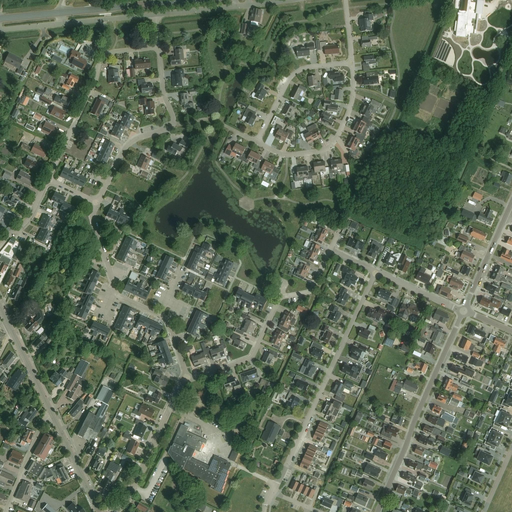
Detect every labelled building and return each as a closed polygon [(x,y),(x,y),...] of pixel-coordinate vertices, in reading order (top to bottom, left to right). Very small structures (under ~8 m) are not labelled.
[(462,0),(461,11),(467,12),(468,0),(474,1),(474,0),(462,0)] [(251,11),(250,22),(260,23),(262,11),(254,10),(254,11),(251,11)] [(365,19),(359,20),(360,25),(361,25),(361,32),(371,31),(370,21),(373,20),(373,15),(370,15),(370,11),(364,12),(365,15),(365,19)] [(370,40),(377,40),(377,37),(368,37),(368,40),(361,41),(362,48),(371,47),(370,40)] [(320,41),(316,41),(317,51),(325,50),(325,55),(340,54),(339,45),(326,46),(326,42),(320,43),(320,41)] [(309,50),(314,50),(314,43),(306,44),(307,47),(297,48),(298,57),(310,56),(309,50)] [(176,57),(170,57),(171,66),(181,65),(181,61),(184,60),(183,50),(181,50),(181,46),(175,47),(176,57)] [(85,64),(86,61),(79,58),(81,54),(73,50),(70,55),(71,56),(69,59),(73,60),(71,64),(83,70),(86,64),(85,64)] [(20,75),(24,67),(20,65),(22,61),(8,54),(4,61),(18,69),(16,73),(20,75)] [(56,55),(54,59),(62,63),(64,59),(56,55)] [(369,65),(376,64),(376,60),(374,60),(374,56),(364,57),(364,63),(363,63),(363,69),(364,71),(370,71),(369,65)] [(146,60),(134,61),(135,69),(150,68),(149,59),(148,60),(148,59),(146,59),(146,60)] [(109,78),(108,78),(109,83),(118,82),(117,78),(118,78),(118,71),(120,71),(120,65),(117,66),(117,64),(109,65),(110,69),(111,69),(111,70),(109,70),(109,78)] [(182,78),(184,78),(183,70),(176,71),(176,75),(173,75),(173,79),(173,87),(182,86),(182,78)] [(76,83),(79,78),(71,74),(72,73),(69,72),(67,75),(63,73),(62,76),(66,78),(69,79),(66,85),(72,88),(75,82),(76,83)] [(344,81),(344,75),(340,75),(340,72),(330,73),(330,74),(326,74),(327,80),(330,80),(335,80),(335,82),(344,81)] [(363,78),(364,86),(379,84),(378,72),(366,73),(367,77),(363,78)] [(315,89),(321,89),(320,82),(317,83),(316,76),(308,77),(309,87),(315,86),(315,89)] [(142,94),(153,92),(152,84),(147,84),(146,83),(145,83),(144,79),(138,80),(138,86),(141,86),(142,94)] [(253,93),(252,96),(252,97),(254,98),(255,98),(255,97),(262,101),(264,95),(265,96),(267,92),(263,90),(264,86),(259,84),(256,89),(258,90),(256,94),(254,93),(253,93)] [(296,87),(290,97),(297,100),(301,102),(303,97),(299,96),(302,90),(305,92),(307,89),(300,85),(298,88),(296,87)] [(331,95),(331,99),(335,100),(342,101),(343,91),(340,90),(340,86),(332,86),(332,89),(336,90),(335,95),(331,95)] [(188,94),(180,95),(182,106),(184,105),(185,110),(195,109),(194,103),(189,104),(188,94)] [(56,95),(54,101),(60,104),(61,103),(67,106),(70,101),(67,99),(63,96),(62,98),(56,95)] [(97,99),(90,113),(98,117),(104,104),(107,105),(109,101),(100,96),(98,100),(97,99)] [(52,102),(41,97),(39,100),(50,106),(52,102)] [(153,109),(154,109),(154,102),(147,103),(147,99),(140,100),(140,106),(145,105),(146,115),(154,114),(153,109)] [(363,109),(375,114),(377,111),(376,110),(378,106),(379,107),(381,104),(372,99),(369,105),(365,103),(363,109)] [(336,103),(331,102),(325,101),(323,108),(325,108),(325,109),(327,109),(327,112),(337,113),(338,106),(336,105),(336,103)] [(295,109),(296,105),(291,103),(290,106),(288,105),(285,109),(282,113),(288,116),(290,113),(291,114),(293,111),(292,111),(294,108),(295,109)] [(54,107),(50,115),(61,120),(65,112),(54,107)] [(244,116),(247,118),(245,122),(252,126),(257,117),(255,116),(256,113),(248,108),(244,116)] [(375,115),(375,114),(363,109),(360,114),(364,116),(363,119),(364,119),(370,122),(372,117),(370,116),(371,113),(375,115)] [(331,127),(334,121),(332,119),(333,117),(323,112),(321,116),(324,118),(322,122),(331,127)] [(40,122),(43,117),(36,113),(33,118),(40,122)] [(120,116),(119,118),(131,124),(134,118),(126,114),(123,118),(122,118),(122,117),(120,116)] [(119,118),(118,120),(120,121),(121,120),(122,121),(120,125),(125,128),(129,129),(131,124),(119,118)] [(370,122),(364,119),(363,122),(358,119),(355,125),(363,129),(367,131),(370,126),(372,126),(373,124),(370,122)] [(53,137),(57,129),(56,128),(56,127),(45,122),(41,131),(53,137)] [(111,126),(110,127),(122,133),(125,128),(120,125),(116,123),(114,128),(113,127),(111,126)] [(309,133),(313,141),(321,137),(315,124),(307,128),(309,133)] [(280,140),(284,131),(281,130),(283,127),(278,125),(273,135),(276,136),(275,137),(280,140)] [(367,131),(363,129),(355,125),(352,130),(358,133),(357,135),(362,138),(364,139),(366,135),(366,134),(367,131)] [(110,127),(109,129),(111,130),(112,130),(113,130),(111,135),(119,139),(122,133),(110,127)] [(284,131),(280,140),(285,142),(287,139),(290,141),(293,133),(288,130),(287,133),(284,131)] [(308,143),(313,141),(309,133),(304,135),(303,133),(300,135),(304,141),(306,140),(308,143)] [(364,139),(362,138),(357,135),(355,138),(351,136),(349,142),(357,146),(359,143),(362,144),(364,139)] [(101,142),(100,144),(112,150),(115,145),(106,140),(104,145),(102,144),(103,143),(101,142)] [(170,146),(167,151),(176,156),(177,153),(179,154),(180,153),(181,152),(188,156),(193,146),(189,144),(190,143),(182,140),(180,144),(184,146),(183,148),(174,143),(173,146),(171,145),(170,146)] [(356,149),(357,146),(349,142),(346,147),(352,150),(350,153),(356,155),(358,151),(356,149)] [(30,147),(23,143),(20,148),(27,152),(30,147)] [(32,149),(31,151),(43,157),(46,152),(41,149),(42,148),(35,144),(34,145),(31,144),(29,148),(32,149)] [(100,144),(99,146),(101,147),(101,146),(103,147),(100,152),(109,156),(112,150),(100,144)] [(236,155),(241,146),(236,144),(234,147),(229,145),(225,154),(230,156),(230,155),(235,158),(236,155)] [(243,161),(246,155),(243,153),(246,149),(241,146),(236,155),(239,156),(238,159),(243,161)] [(252,163),(256,154),(251,151),(249,156),(246,155),(243,161),(247,164),(249,161),(252,163)] [(95,154),(94,156),(106,162),(109,156),(100,152),(98,156),(97,156),(97,155),(95,154)] [(253,167),(256,168),(254,173),(255,174),(261,163),(259,161),(261,156),(256,154),(252,163),(255,164),(253,167)] [(36,172),(39,165),(33,162),(35,159),(28,156),(23,165),(28,168),(27,169),(32,171),(32,170),(36,172)] [(94,156),(93,157),(96,158),(97,159),(95,163),(104,167),(106,162),(94,156)] [(140,161),(148,165),(151,160),(143,156),(140,161)] [(338,173),(338,170),(337,160),(331,161),(332,167),(329,168),(329,174),(330,179),(332,178),(333,177),(333,174),(335,173),(335,174),(337,174),(338,173)] [(337,160),(338,170),(341,170),(341,173),(347,172),(346,166),(343,166),(342,160),(337,160)] [(146,170),(148,165),(140,161),(138,166),(146,170)] [(266,173),(270,164),(265,161),(263,166),(260,165),(261,163),(255,174),(255,175),(258,177),(260,173),(261,173),(263,171),(266,173)] [(317,173),(320,172),(319,162),(314,163),(314,169),(311,170),(312,179),(313,179),(312,176),(318,176),(317,173)] [(329,174),(329,168),(325,168),(325,162),(319,162),(320,172),(321,175),(321,176),(323,176),(324,175),(329,174)] [(66,164),(60,176),(65,179),(70,170),(65,168),(66,167),(68,165),(66,164)] [(270,164),(266,173),(269,174),(268,176),(275,180),(279,171),(274,168),(275,166),(270,164)] [(300,178),(303,177),(302,167),(297,168),(298,174),(294,175),(295,181),(301,181),(300,178)] [(312,179),(311,170),(311,173),(309,173),(308,167),(302,167),(303,177),(307,177),(307,180),(312,179)] [(70,170),(65,179),(71,182),(77,170),(75,169),(74,171),(75,171),(74,173),(70,170)] [(77,170),(71,182),(77,185),(81,176),(77,174),(77,172),(78,173),(79,170),(77,170)] [(8,180),(12,175),(7,171),(3,177),(8,180)] [(20,171),(16,179),(30,186),(31,185),(32,184),(32,183),(34,178),(28,175),(20,171)] [(141,175),(139,174),(138,176),(140,177),(140,176),(149,180),(151,176),(142,171),(141,175)] [(508,185),(511,176),(511,175),(503,171),(501,176),(504,177),(502,182),(508,185)] [(81,176),(77,185),(83,187),(89,175),(87,174),(86,177),(86,178),(81,176)] [(14,187),(11,192),(23,198),(25,193),(24,192),(25,190),(6,180),(4,184),(9,186),(9,185),(14,187)] [(474,191),(472,197),(480,200),(482,194),(474,191)] [(55,192),(51,200),(55,202),(53,206),(55,207),(60,195),(55,192)] [(14,207),(17,202),(10,199),(11,196),(6,194),(5,196),(7,198),(5,203),(14,207)] [(60,195),(55,207),(56,207),(58,204),(61,205),(63,202),(63,203),(66,198),(60,195)] [(63,202),(61,205),(59,210),(63,212),(61,216),(63,216),(69,205),(63,203),(63,202)] [(69,205),(63,216),(65,217),(67,213),(70,215),(74,208),(69,205)] [(111,205),(106,216),(111,219),(115,211),(111,210),(113,206),(111,205)] [(111,219),(117,221),(122,210),(120,209),(118,213),(115,211),(111,219)] [(471,220),(474,214),(463,209),(460,215),(471,220)] [(480,213),(477,220),(490,225),(493,219),(490,218),(493,211),(487,209),(485,215),(480,213)] [(117,221),(117,222),(122,225),(123,224),(122,224),(125,217),(122,216),(124,211),(122,210),(117,221)] [(122,224),(123,224),(128,226),(133,215),(131,214),(129,218),(126,216),(125,217),(122,224)] [(44,215),(41,221),(53,226),(54,225),(52,224),(50,223),(52,219),(44,215)] [(41,221),(38,226),(42,228),(47,230),(49,226),(50,227),(52,228),(53,226),(41,221)] [(318,233),(326,237),(328,232),(325,230),(326,227),(319,224),(317,229),(319,230),(318,233)] [(484,241),(486,234),(483,233),(483,232),(469,226),(466,233),(470,235),(480,240),(480,239),(484,241)] [(42,228),(39,234),(51,240),(52,238),(50,237),(49,237),(48,237),(50,232),(47,230),(42,228)] [(324,242),(326,237),(318,233),(317,235),(313,233),(310,239),(319,243),(320,240),(324,242)] [(39,234),(36,239),(45,244),(47,239),(48,240),(50,241),(51,240),(39,234)] [(468,238),(459,234),(456,240),(465,244),(468,238)] [(127,237),(124,243),(135,248),(136,246),(132,244),(134,241),(127,237)] [(362,251),(365,244),(358,241),(358,242),(354,241),(355,240),(351,239),(348,246),(351,248),(351,247),(355,249),(354,249),(357,251),(358,249),(362,251)] [(309,251),(318,255),(320,250),(316,248),(318,245),(310,242),(307,247),(310,249),(309,251)] [(124,243),(121,248),(129,252),(130,248),(134,250),(135,248),(124,243)] [(204,243),(202,248),(209,252),(213,254),(214,252),(210,250),(212,246),(204,243)] [(382,251),(384,246),(378,243),(376,247),(373,245),(368,256),(375,259),(379,250),(382,251)] [(197,246),(195,252),(202,255),(204,252),(208,254),(209,252),(202,248),(197,246)] [(387,255),(383,263),(389,265),(392,266),(394,265),(397,258),(399,259),(401,254),(399,253),(393,254),(393,256),(388,253),(390,248),(387,246),(383,254),(387,255)] [(468,248),(467,249),(461,246),(459,251),(463,253),(462,255),(458,253),(457,257),(460,259),(471,264),(475,256),(470,254),(472,250),(468,248)] [(119,254),(126,257),(128,254),(132,255),(133,253),(129,252),(121,248),(119,254)] [(318,255),(309,251),(305,249),(304,251),(305,253),(306,253),(304,258),(310,261),(312,259),(315,260),(318,255)] [(505,250),(503,253),(503,252),(501,257),(505,260),(511,263),(511,258),(511,256),(507,254),(509,252),(505,250)] [(195,252),(192,257),(200,261),(202,257),(205,259),(206,257),(202,255),(195,252)] [(126,258),(126,257),(119,254),(116,259),(124,263),(124,261),(126,262),(125,264),(134,268),(136,262),(126,258)] [(0,273),(0,274),(1,273),(2,274),(5,268),(6,269),(11,260),(1,255),(0,258),(0,261),(1,262),(0,265),(0,273)] [(406,273),(411,263),(405,261),(407,257),(402,255),(399,262),(402,263),(399,270),(406,273)] [(166,256),(163,261),(171,265),(175,267),(176,265),(172,263),(174,259),(166,256)] [(192,257),(190,263),(197,266),(199,263),(203,264),(204,262),(200,261),(192,257)] [(220,264),(224,266),(232,269),(234,264),(227,260),(225,264),(221,262),(220,264)] [(299,269),(307,272),(310,267),(306,265),(307,263),(301,260),(298,265),(300,266),(299,269)] [(163,261),(161,267),(169,270),(173,272),(174,270),(170,268),(171,265),(163,261)] [(190,263),(187,268),(199,274),(200,272),(196,270),(197,266),(190,263)] [(17,277),(21,270),(23,266),(19,264),(17,269),(14,276),(17,277)] [(218,267),(217,270),(222,271),(229,275),(232,269),(224,266),(223,269),(218,267)] [(468,276),(471,269),(464,266),(461,273),(468,276)] [(497,266),(494,272),(501,276),(504,269),(497,266)] [(161,267),(159,272),(166,276),(170,278),(171,276),(167,274),(169,270),(161,267)] [(341,284),(345,285),(344,286),(349,288),(351,283),(355,285),(358,278),(350,274),(351,270),(345,267),(342,272),(347,274),(344,280),(346,281),(342,280),(341,284)] [(452,269),(447,267),(446,270),(448,271),(451,272),(458,276),(459,272),(452,269)] [(304,280),(307,272),(299,269),(298,271),(296,270),(294,275),(304,280)] [(427,283),(431,275),(418,269),(415,278),(423,282),(424,281),(427,283)] [(86,274),(90,276),(98,280),(100,274),(93,270),(91,274),(87,272),(86,274)] [(6,281),(4,284),(5,285),(7,287),(8,286),(9,287),(11,282),(12,282),(13,278),(11,277),(13,272),(10,271),(8,275),(5,281),(6,281)] [(216,273),(215,275),(227,280),(229,275),(222,271),(220,275),(216,273)] [(159,272),(156,278),(168,283),(169,281),(165,279),(166,276),(159,272)] [(506,278),(501,276),(494,272),(491,279),(498,282),(499,282),(501,283),(502,282),(506,284),(507,281),(511,283),(511,282),(511,278),(507,276),(506,278)] [(31,276),(27,274),(26,277),(25,276),(20,287),(18,286),(16,290),(14,289),(10,298),(13,299),(14,300),(15,301),(16,301),(17,301),(21,292),(20,292),(22,287),(25,289),(31,276)] [(215,275),(214,277),(218,279),(217,282),(224,286),(227,280),(215,275)] [(84,278),(84,280),(87,282),(95,285),(98,280),(90,276),(88,280),(84,278)] [(452,277),(449,285),(452,286),(451,288),(458,291),(458,289),(459,289),(459,288),(462,289),(464,284),(461,283),(462,281),(452,277)] [(129,278),(124,290),(129,292),(133,285),(129,283),(131,279),(129,278)] [(82,283),(81,285),(85,287),(93,290),(95,285),(87,282),(86,285),(82,283)] [(133,285),(129,292),(135,295),(140,284),(138,283),(136,286),(133,285)] [(140,284),(135,295),(140,298),(144,290),(140,288),(142,284),(140,284)] [(186,284),(182,291),(188,294),(191,286),(186,284)] [(191,286),(188,294),(193,296),(199,285),(197,284),(195,288),(191,286)] [(489,284),(486,290),(491,292),(490,294),(493,295),(495,291),(498,293),(501,287),(494,284),(494,286),(489,284)] [(193,296),(193,297),(199,299),(202,292),(199,290),(201,286),(199,285),(193,296)] [(453,296),(450,294),(452,290),(442,286),(438,295),(448,299),(451,300),(453,296)] [(79,289),(79,291),(87,294),(90,296),(93,290),(85,287),(83,290),(79,289)] [(144,290),(140,298),(146,300),(151,289),(149,288),(147,292),(144,290)] [(348,300),(350,296),(346,294),(348,291),(343,288),(340,294),(341,294),(337,303),(344,306),(347,299),(348,300)] [(199,299),(204,301),(210,290),(208,289),(206,293),(202,291),(202,292),(199,299)] [(239,289),(235,297),(239,299),(237,303),(239,303),(241,300),(244,293),(245,292),(239,289)] [(397,308),(400,301),(393,298),(393,300),(390,298),(392,293),(388,292),(387,293),(381,289),(378,296),(391,303),(390,306),(394,307),(394,306),(397,308)] [(244,293),(241,300),(244,302),(242,306),(244,307),(246,303),(250,296),(244,293)] [(81,296),(80,298),(84,300),(92,304),(95,298),(90,296),(87,294),(85,298),(81,296)] [(255,298),(253,302),(256,304),(255,308),(257,309),(258,305),(262,297),(256,294),(255,298)] [(250,296),(246,303),(249,305),(248,308),(250,309),(253,302),(255,298),(250,296)] [(262,297),(258,305),(262,307),(260,310),(262,311),(268,300),(262,297)] [(503,302),(494,298),(492,301),(487,299),(483,297),(480,304),(493,310),(494,308),(500,310),(503,302)] [(79,302),(78,304),(82,306),(90,309),(92,304),(84,300),(83,303),(79,302)] [(417,317),(420,310),(413,306),(413,305),(409,303),(408,306),(403,304),(397,316),(406,320),(410,313),(417,317)] [(30,332),(43,319),(42,311),(37,306),(33,310),(36,314),(37,317),(34,320),(32,319),(29,322),(30,322),(25,327),(30,332)] [(76,307),(75,309),(87,314),(90,309),(82,306),(80,309),(76,307)] [(124,306),(122,311),(129,314),(131,311),(135,313),(136,311),(124,306)] [(340,318),(342,314),(337,312),(339,309),(333,306),(330,311),(333,313),(330,320),(337,323),(339,318),(340,318)] [(504,307),(501,314),(508,317),(511,310),(508,308),(504,307)] [(374,310),(371,309),(367,317),(374,320),(375,319),(379,321),(381,317),(384,318),(387,311),(381,308),(379,312),(375,310),(374,310)] [(75,309),(75,311),(79,313),(77,316),(85,320),(87,314),(75,309)] [(447,322),(449,318),(448,317),(448,316),(445,314),(433,309),(431,314),(434,316),(433,319),(442,323),(443,322),(445,323),(446,321),(447,322)] [(197,310),(195,316),(203,319),(204,316),(208,318),(209,316),(197,310)] [(122,311),(119,317),(126,320),(128,317),(132,318),(133,316),(129,314),(122,311)] [(282,319),(290,323),(292,320),(293,321),(296,316),(289,313),(288,316),(284,314),(282,319)] [(244,325),(254,330),(257,324),(249,321),(251,318),(243,314),(242,317),(246,319),(244,325)] [(140,316),(135,328),(137,329),(138,325),(142,326),(146,319),(140,316)] [(195,316),(192,321),(204,327),(205,325),(201,323),(203,319),(195,316)] [(119,317),(117,322),(124,325),(126,322),(130,324),(131,322),(126,320),(119,317)] [(146,319),(142,326),(146,328),(144,332),(146,333),(148,329),(151,321),(146,319)] [(289,326),(290,323),(282,319),(278,327),(288,332),(290,329),(291,330),(292,327),(289,326)] [(151,321),(148,329),(151,331),(150,335),(151,335),(157,324),(151,321)] [(192,321),(190,327),(197,330),(199,327),(203,329),(204,327),(192,321)] [(93,322),(90,329),(94,331),(92,335),(94,336),(99,324),(93,322)] [(117,322),(114,328),(121,331),(123,328),(127,329),(128,327),(124,325),(117,322)] [(99,324),(94,336),(96,336),(97,333),(101,334),(104,327),(99,324)] [(157,324),(151,335),(153,336),(155,332),(159,334),(162,326),(157,324)] [(252,336),(254,330),(244,325),(241,331),(237,329),(235,332),(243,335),(244,333),(252,336)] [(324,332),(321,340),(328,344),(333,333),(327,331),(329,327),(324,325),(321,331),(324,332)] [(432,326),(430,329),(430,330),(435,332),(431,340),(432,340),(438,343),(442,333),(437,331),(438,329),(432,326)] [(484,338),(486,334),(477,329),(470,326),(467,333),(474,336),(475,334),(484,338)] [(104,327),(101,334),(105,336),(103,340),(105,341),(110,329),(104,327)] [(190,327),(187,332),(199,338),(200,336),(196,334),(197,330),(190,327)] [(367,331),(361,329),(358,335),(367,340),(369,335),(372,336),(375,331),(369,328),(367,331)] [(273,337),(281,341),(284,337),(286,337),(287,335),(280,332),(279,334),(276,332),(273,337)] [(44,333),(33,345),(39,349),(44,344),(41,341),(47,336),(44,333)] [(234,334),(231,339),(235,341),(233,346),(244,350),(247,344),(239,340),(241,337),(234,334)] [(388,336),(386,340),(385,344),(392,347),(393,343),(395,339),(396,337),(389,334),(388,336)] [(280,350),(280,348),(282,345),(280,344),(281,341),(273,337),(271,343),(274,344),(273,347),(280,350)] [(495,347),(493,351),(496,352),(502,339),(496,337),(493,344),(496,345),(495,347)] [(475,346),(471,344),(472,342),(464,339),(462,343),(470,346),(473,348),(474,348),(475,346)] [(502,339),(496,352),(499,354),(500,350),(501,347),(504,348),(507,342),(502,339)] [(165,340),(153,345),(154,347),(158,345),(159,349),(167,346),(165,340)] [(224,349),(227,348),(225,342),(224,340),(221,341),(221,343),(222,346),(216,348),(220,359),(226,357),(224,349)] [(313,342),(310,348),(314,350),(311,355),(321,359),(324,352),(318,349),(320,345),(313,342)] [(361,345),(356,343),(354,346),(351,352),(353,353),(351,358),(358,361),(360,357),(363,358),(367,348),(361,345)] [(428,344),(425,351),(433,355),(436,347),(428,344)] [(161,353),(156,354),(157,356),(161,355),(169,352),(167,346),(159,349),(161,353)] [(205,356),(208,354),(206,349),(206,347),(202,349),(204,352),(198,354),(202,365),(208,363),(205,356)] [(220,359),(216,348),(210,350),(210,348),(206,349),(208,354),(211,353),(214,361),(220,359)] [(268,353),(266,352),(262,361),(270,365),(273,357),(276,359),(279,354),(270,350),(268,353)] [(163,358),(158,360),(159,362),(171,357),(169,352),(161,355),(163,358)] [(7,368),(16,357),(11,353),(2,364),(7,368)] [(303,357),(293,353),(292,356),(301,361),(303,357)] [(195,368),(202,365),(198,354),(191,357),(195,368)] [(466,364),(469,357),(463,355),(462,356),(458,354),(455,359),(459,361),(459,362),(462,363),(462,362),(466,364)] [(171,357),(159,362),(160,364),(164,362),(165,366),(173,363),(171,357)] [(478,359),(473,357),(470,364),(475,366),(478,359)] [(55,372),(50,379),(54,382),(53,383),(56,386),(60,381),(61,382),(65,378),(70,381),(66,389),(71,392),(68,397),(73,400),(76,395),(77,395),(83,384),(82,383),(83,381),(80,379),(88,364),(81,360),(76,370),(71,367),(69,372),(68,373),(63,369),(59,373),(58,373),(57,374),(55,372)] [(314,372),(315,372),(316,368),(313,367),(315,363),(307,360),(304,366),(307,367),(304,374),(311,377),(314,372)] [(424,373),(428,365),(422,362),(420,365),(416,363),(414,367),(419,369),(418,371),(424,373)] [(345,365),(342,371),(352,376),(351,377),(356,379),(358,375),(362,368),(354,364),(353,368),(345,365)] [(453,365),(450,371),(458,374),(459,372),(472,378),(475,372),(466,368),(465,370),(460,368),(453,365)] [(165,387),(169,379),(163,376),(166,370),(160,368),(159,370),(152,367),(149,373),(153,374),(152,375),(156,377),(154,381),(165,387)] [(246,381),(259,377),(256,369),(253,370),(253,371),(243,374),(246,381)] [(15,391),(26,375),(19,370),(15,375),(14,374),(6,386),(15,391)] [(296,386),(306,391),(309,384),(305,382),(307,379),(296,375),(293,382),(297,384),(296,386)] [(230,379),(224,382),(226,389),(234,386),(236,391),(242,389),(239,382),(236,383),(234,377),(230,378),(230,379)] [(444,383),(457,389),(458,386),(455,384),(455,385),(452,384),(453,381),(447,378),(444,383)] [(267,381),(262,379),(260,384),(264,386),(260,395),(265,397),(272,383),(267,381)] [(416,392),(418,387),(417,387),(417,386),(413,384),(413,383),(406,380),(404,384),(398,381),(395,388),(400,391),(401,388),(411,392),(412,392),(414,393),(414,391),(416,392)] [(460,383),(471,389),(473,386),(461,380),(460,383)] [(334,387),(343,391),(344,389),(350,392),(352,389),(337,382),(334,387)] [(456,392),(457,389),(444,383),(442,388),(449,391),(450,388),(452,390),(456,392)] [(157,404),(162,394),(157,392),(158,389),(149,385),(147,389),(147,390),(153,393),(151,396),(148,395),(145,400),(150,402),(151,401),(157,404)] [(107,405),(114,391),(103,386),(96,399),(104,403),(98,415),(101,417),(103,413),(104,413),(108,405),(107,405)] [(341,395),(343,391),(334,387),(332,393),(338,396),(337,399),(343,402),(345,396),(341,395)] [(299,403),(300,400),(296,398),(297,395),(290,391),(286,400),(289,401),(287,405),(295,409),(298,403),(299,403)] [(439,394),(437,400),(445,403),(446,402),(449,403),(449,404),(458,408),(462,397),(454,393),(452,398),(451,400),(447,398),(439,394)] [(22,400),(18,397),(14,403),(15,403),(13,406),(17,408),(22,400)] [(511,406),(511,399),(509,398),(509,399),(507,401),(504,400),(501,405),(508,408),(510,406),(511,406)] [(73,418),(82,409),(83,408),(81,406),(84,402),(81,400),(77,404),(68,413),(73,418)] [(325,407),(334,412),(337,413),(341,405),(334,402),(332,404),(327,402),(325,407)] [(151,418),(154,411),(142,405),(139,410),(136,408),(133,413),(140,417),(142,413),(151,418)] [(434,405),(432,411),(439,414),(440,413),(442,414),(441,415),(442,415),(441,418),(452,424),(455,417),(449,414),(448,414),(445,412),(441,410),(442,409),(434,405)] [(338,414),(337,413),(334,412),(325,407),(322,413),(327,415),(325,419),(333,423),(336,417),(338,414)] [(30,421),(38,412),(32,408),(28,414),(27,413),(24,417),(30,421)] [(500,418),(509,422),(511,416),(506,414),(507,411),(501,408),(499,411),(501,412),(498,417),(499,418),(500,418)] [(95,438),(104,421),(90,413),(89,413),(77,435),(81,437),(82,438),(83,438),(87,440),(88,441),(88,442),(90,443),(89,446),(88,446),(87,447),(87,448),(85,453),(91,456),(98,443),(96,442),(97,439),(95,438)] [(384,421),(386,418),(378,414),(378,415),(374,413),(373,416),(377,418),(384,421)] [(393,417),(393,418),(391,422),(394,423),(393,423),(401,426),(404,419),(399,417),(395,415),(394,415),(393,417)] [(438,418),(438,419),(433,417),(430,416),(427,421),(431,423),(435,425),(436,425),(443,428),(446,422),(438,418)] [(28,422),(21,418),(19,421),(25,426),(28,422)] [(507,428),(509,422),(500,418),(499,418),(497,423),(495,422),(493,425),(499,427),(501,425),(507,428)] [(141,438),(146,427),(143,425),(144,422),(136,419),(134,423),(138,425),(134,435),(141,438)] [(273,443),(281,426),(269,421),(266,429),(264,428),(262,431),(264,431),(261,438),(264,440),(264,441),(270,443),(271,442),(273,443)] [(321,422),(318,427),(326,431),(328,427),(331,428),(332,427),(321,422)] [(190,457),(192,458),(195,450),(199,451),(203,443),(206,444),(207,441),(202,438),(187,431),(189,427),(188,427),(189,425),(187,424),(186,426),(182,424),(173,443),(174,443),(172,446),(171,446),(168,452),(168,453),(183,472),(185,468),(190,457)] [(436,435),(439,436),(441,431),(434,427),(434,429),(426,425),(423,431),(431,435),(432,434),(436,436),(436,435)] [(399,430),(389,426),(387,430),(384,428),(381,435),(386,437),(388,434),(396,437),(399,430)] [(318,427),(315,433),(323,436),(325,433),(328,434),(329,432),(326,431),(318,427)] [(491,437),(500,441),(503,436),(496,433),(498,430),(492,428),(490,431),(492,431),(489,437),(490,437),(491,437)] [(29,444),(34,432),(27,429),(23,438),(20,436),(18,440),(22,441),(20,444),(24,445),(26,442),(29,444)] [(52,444),(55,438),(45,433),(33,454),(44,460),(53,445),(52,444)] [(315,433),(313,438),(324,443),(325,441),(322,440),(323,436),(315,433)] [(429,439),(421,436),(418,442),(426,446),(427,444),(431,446),(432,442),(436,444),(437,441),(429,438),(429,439)] [(385,442),(379,439),(375,437),(372,444),(383,449),(383,447),(390,450),(392,445),(385,441),(385,442)] [(498,447),(500,441),(491,437),(490,437),(488,442),(486,441),(484,444),(490,446),(492,444),(498,447)] [(134,455),(139,443),(131,440),(126,452),(134,455)] [(310,444),(307,450),(315,454),(317,450),(320,451),(321,449),(310,444)] [(429,452),(417,446),(416,449),(415,449),(414,452),(414,453),(426,458),(427,455),(432,457),(434,458),(436,455),(434,454),(434,453),(430,451),(429,452)] [(489,465),(493,458),(493,457),(483,453),(485,449),(478,446),(476,450),(481,452),(478,460),(489,465)] [(385,461),(386,460),(388,455),(381,452),(382,451),(382,450),(378,448),(377,448),(373,447),(371,452),(373,453),(375,454),(375,455),(375,456),(378,457),(378,458),(385,461)] [(451,451),(442,447),(439,454),(448,457),(451,451)] [(20,465),(24,457),(22,456),(23,454),(13,450),(8,461),(18,466),(19,464),(20,465)] [(239,452),(234,450),(229,460),(235,462),(239,452)] [(307,450),(305,455),(316,460),(317,459),(313,457),(315,454),(307,450)] [(375,455),(367,452),(365,457),(372,461),(375,455)] [(190,457),(185,468),(187,469),(187,470),(194,474),(201,477),(200,478),(207,481),(207,482),(211,484),(210,487),(222,492),(224,489),(223,488),(226,481),(225,481),(228,474),(227,473),(231,464),(228,463),(228,461),(215,455),(210,466),(192,458),(190,457)] [(305,455),(302,461),(310,464),(312,461),(315,462),(316,460),(305,455)] [(101,469),(103,465),(99,463),(101,458),(98,457),(94,463),(95,463),(94,466),(92,469),(98,472),(100,468),(101,469)] [(33,461),(27,470),(46,481),(47,481),(52,479),(53,481),(59,478),(62,483),(69,479),(61,464),(49,470),(46,468),(46,469),(33,461)] [(302,461),(300,466),(311,471),(311,470),(308,468),(310,464),(302,461)] [(410,461),(407,466),(412,469),(415,470),(416,468),(421,471),(423,465),(417,462),(416,464),(410,461)] [(438,465),(431,461),(428,467),(436,470),(438,465)] [(106,477),(101,487),(101,488),(103,489),(104,488),(107,490),(110,485),(111,482),(110,481),(113,475),(112,475),(113,472),(116,473),(116,471),(119,473),(122,468),(110,462),(107,469),(103,476),(106,477)] [(368,464),(364,472),(374,477),(374,476),(378,477),(381,470),(368,464)] [(480,484),(484,476),(477,473),(479,470),(471,467),(468,474),(473,477),(472,480),(480,484)] [(0,481),(11,486),(15,478),(13,478),(13,476),(1,471),(0,473),(0,481)] [(415,482),(416,480),(416,478),(412,476),(413,475),(409,473),(408,474),(404,473),(402,478),(409,482),(409,481),(414,483),(415,482)] [(295,477),(290,488),(295,491),(299,483),(295,481),(296,478),(295,477)] [(372,490),(375,484),(365,480),(364,482),(361,481),(359,485),(372,490)] [(420,490),(422,487),(423,484),(419,482),(416,480),(415,482),(416,482),(413,487),(420,490)] [(27,496),(29,497),(31,492),(30,491),(33,485),(23,481),(21,486),(20,486),(17,492),(27,496)] [(299,483),(295,491),(301,493),(306,482),(304,482),(303,484),(299,483)] [(306,482),(301,493),(306,496),(310,488),(306,486),(307,483),(306,482)] [(35,487),(43,491),(44,488),(42,487),(43,485),(39,483),(38,484),(37,483),(35,487)] [(410,495),(412,491),(399,485),(396,491),(400,493),(401,494),(404,495),(405,493),(410,495)] [(310,488),(306,496),(312,498),(317,488),(315,487),(314,490),(310,488)] [(470,506),(472,501),(471,501),(474,496),(470,494),(472,490),(466,488),(463,494),(466,495),(462,502),(466,504),(465,505),(469,506),(470,506)] [(27,502),(29,497),(27,496),(17,492),(15,497),(27,502)] [(368,499),(358,494),(356,498),(354,497),(353,497),(350,495),(348,499),(365,506),(368,499)] [(336,497),(335,499),(332,498),(331,500),(325,497),(322,504),(331,508),(332,505),(336,506),(340,507),(343,499),(336,497)] [(73,503),(67,508),(70,511),(84,511),(85,511),(80,506),(77,508),(75,507),(76,506),(73,503)] [(139,503),(137,507),(145,511),(147,508),(139,503)]
